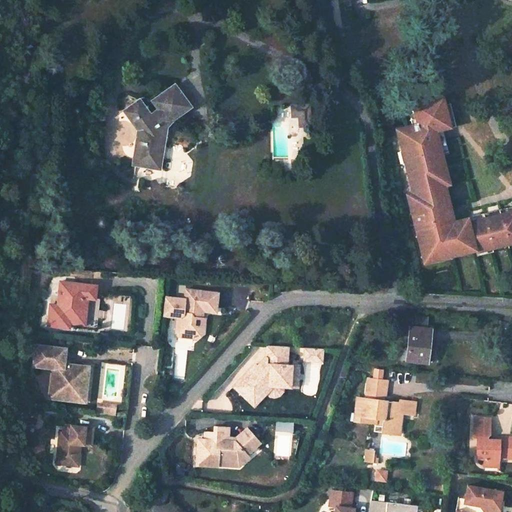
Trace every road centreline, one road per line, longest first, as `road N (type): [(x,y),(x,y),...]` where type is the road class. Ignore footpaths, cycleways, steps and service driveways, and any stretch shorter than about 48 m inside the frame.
road 1 (residential): [(98,500),(264,314),(287,301),(511,309)]
road 2 (track): [(24,0),(32,170),(11,468)]
road 3 (unknown): [(511,399),(392,385)]
